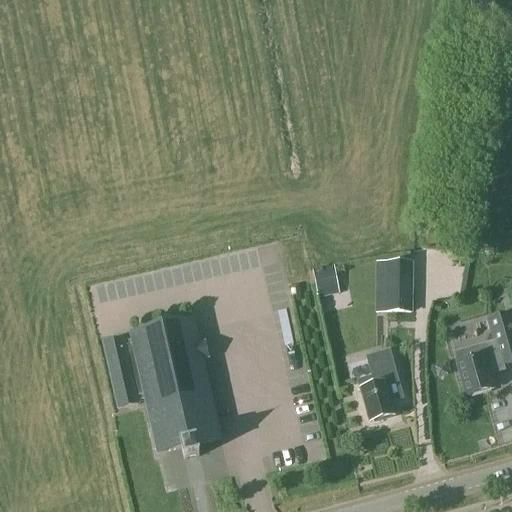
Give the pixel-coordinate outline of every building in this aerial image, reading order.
[(374,264),(374,316),(412,316),(412,265),(374,264)] [(312,271),(315,285),(336,280),(333,268),(312,271)] [(486,320),(492,343),(452,354),(465,401),(494,393),(489,377),(503,373),(502,367),(511,364),(511,318),(510,313),(486,320)] [(199,345),(193,320),(130,336),(131,341),(124,343),(123,340),(102,345),(118,410),(138,405),(137,402),(145,400),(157,455),(181,449),(184,461),(199,457),(197,445),(220,439),(203,361),(208,359),(204,344),(199,345)] [(390,405),(391,405),(402,402),(388,353),(365,359),(370,378),(355,382),(368,429),(395,421),(390,405)]
